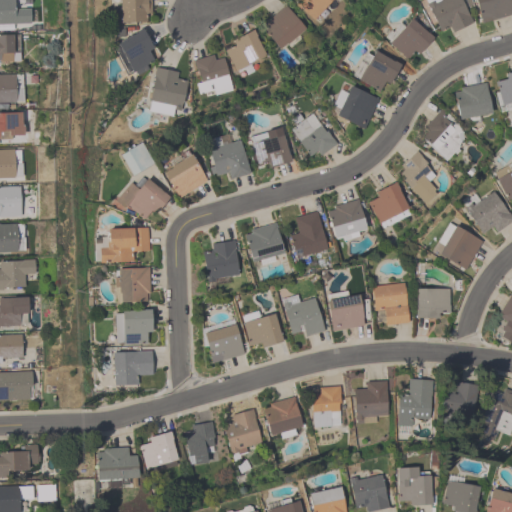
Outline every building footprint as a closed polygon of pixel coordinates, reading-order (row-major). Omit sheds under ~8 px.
[(0,30),(0,0),(13,0),(13,9),(29,8),(29,23),(12,24),(12,30),(0,30)] [(117,22),(117,7),(118,7),(118,0),(149,0),(150,14),(145,14),(145,21),(117,22)] [(329,0),(312,20),(294,3),(296,0),(329,0)] [(425,3),(426,3),(424,0),(460,0),(471,22),(451,32),(448,26),(439,31),(425,3)] [(507,0),(511,13),(480,23),(473,0),(507,0)] [(259,25),(284,4),(304,28),(285,44),(284,42),(278,48),(259,25)] [(410,18),(431,37),(416,54),(413,51),(405,59),(388,44),(410,18)] [(152,48),(147,51),(152,60),(145,64),(147,68),(135,75),(133,71),(125,75),(109,47),(116,43),(115,42),(133,32),(132,32),(140,27),(152,48)] [(264,55),(249,63),(252,71),(245,74),(242,69),(237,72),(236,70),(235,71),(223,49),(233,44),(230,39),(251,28),(255,35),(254,36),(264,55)] [(0,61),(0,34),(18,34),(18,61),(0,61)] [(383,81),(377,91),(356,79),(357,78),(351,74),(359,61),(365,64),(373,50),(391,61),(392,60),(399,64),(387,83),(383,81)] [(191,60),(212,54),(213,59),(222,57),(231,90),(213,95),(212,90),(197,94),(194,83),(200,81),(198,75),(197,76),(195,69),(194,69),(191,60)] [(177,71),(175,78),(185,80),(179,110),(173,109),(171,116),(147,111),(149,100),(148,100),(153,75),(152,75),(154,67),(177,71)] [(505,78),(503,73),(511,70),(511,101),(500,105),(495,86),(495,87),(493,81),(505,78)] [(0,74),(21,74),(22,101),(14,101),(14,102),(0,102),(0,74)] [(457,119),(452,92),(459,91),(458,87),(485,82),(486,86),(485,86),(490,112),(457,119)] [(362,128),(334,115),(337,108),(331,105),(338,90),(345,93),(349,86),(376,99),(362,128)] [(462,131),(462,140),(460,140),(458,146),(456,147),(452,152),(444,160),(420,138),(427,130),(423,126),(440,107),(454,121),(462,131)] [(23,135),(7,135),(7,130),(0,130),(0,112),(20,112),(20,122),(22,122),(23,135)] [(335,143),(319,155),(315,151),(307,156),(297,142),(297,141),(288,128),(310,113),(324,131),(325,130),(330,137),(330,136),(335,143)] [(289,161),(267,167),(266,163),(256,166),(249,143),(250,143),(248,136),(263,132),(263,131),(279,126),(289,161)] [(238,139),(248,172),(229,178),(227,172),(214,176),(213,173),(210,174),(207,167),(211,165),(206,149),(208,149),(205,140),(212,138),(212,137),(218,136),(220,144),(238,139)] [(118,154),(126,150),(125,148),(131,144),(132,146),(140,142),(151,164),(130,175),(118,154)] [(0,149),(12,149),(12,150),(19,150),(20,163),(21,163),(21,176),(13,176),(13,177),(0,177),(0,149)] [(399,165),(415,150),(419,155),(419,156),(425,163),(424,164),(430,170),(429,171),(433,175),(427,181),(434,189),(432,190),(435,193),(423,204),(401,179),(402,178),(398,173),(402,169),(399,165)] [(176,197),(161,172),(169,168),(168,166),(189,154),(205,181),(176,197)] [(511,196),(505,200),(495,180),(497,179),(493,172),(511,161),(511,196)] [(167,197),(154,213),(150,210),(142,219),(124,204),(121,208),(113,200),(128,182),(132,185),(140,176),(144,180),(145,178),(167,197)] [(381,229),(378,223),(377,223),(370,210),(370,211),(365,202),(376,196),(374,192),(394,181),(398,190),(397,190),(410,214),(381,229)] [(19,216),(0,216),(0,186),(19,186),(19,216)] [(462,207),(469,202),(471,205),(492,191),(503,208),(504,207),(511,219),(495,231),(491,226),(480,233),(462,207)] [(325,211),(332,209),(332,206),(356,199),(365,229),(356,231),(358,236),(341,240),(340,237),(334,239),(334,237),(332,238),(329,226),(328,227),(326,222),(328,221),(325,211)] [(294,257),(288,235),(296,232),(292,217),(315,211),(326,249),(294,257)] [(0,222),(15,222),(15,224),(22,224),(22,237),(23,237),(24,250),(16,250),(16,251),(0,251),(0,222)] [(250,262),(242,235),(249,232),(248,229),(274,222),(282,252),(250,262)] [(463,269),(436,252),(454,224),(480,241),(463,269)] [(93,261),(92,237),(104,236),(104,231),(106,231),(106,228),(146,227),(146,251),(131,251),(131,261),(98,262),(98,261),(93,261)] [(233,240),(234,248),(233,248),(236,274),(213,278),(213,282),(205,283),(201,251),(210,250),(209,243),(233,240)] [(0,260),(21,260),(21,259),(33,259),(33,264),(34,265),(35,268),(33,269),(33,274),(23,274),(24,287),(2,287),(2,290),(0,290),(0,260)] [(116,268),(147,268),(147,293),(145,293),(145,301),(114,301),(114,292),(108,292),(108,284),(112,284),(111,277),(116,277),(116,268)] [(383,324),(381,309),(372,310),(369,286),(403,282),(407,321),(383,324)] [(448,288),(447,312),(436,312),(436,317),(412,317),(413,306),(414,306),(414,287),(448,288)] [(324,299),(325,299),(324,294),(345,290),(346,295),(357,293),(361,315),(361,317),(362,324),(330,330),(324,299)] [(304,336),(300,323),(296,324),(298,331),(289,334),(281,307),(279,299),(295,294),(297,301),(312,297),(317,312),(318,312),(323,330),(304,336)] [(505,321),(496,315),(509,295),(511,297),(511,342),(511,344),(499,336),(502,331),(499,329),(505,321)] [(0,296),(26,296),(26,312),(25,312),(26,324),(19,324),(19,325),(0,325),(0,296)] [(114,343),(113,313),(120,313),(120,310),(141,310),(141,309),(149,309),(150,332),(145,332),(146,343),(121,344),(121,343),(114,343)] [(258,316),(272,312),(280,341),(259,346),(258,342),(246,345),(240,321),(241,321),(240,314),(256,310),(258,316)] [(201,333),(233,324),(242,353),(210,363),(201,333)] [(0,334),(20,334),(20,357),(0,358),(0,334)] [(111,385),(111,352),(135,352),(134,351),(149,350),(150,374),(135,375),(136,384),(111,385)] [(28,399),(0,399),(0,371),(30,371),(30,386),(28,386),(28,399)] [(430,379),(430,395),(428,395),(428,418),(413,418),(411,416),(410,425),(395,425),(396,393),(402,393),(402,394),(406,394),(406,378),(430,379)] [(385,380),(386,415),(361,416),(361,419),(361,420),(361,423),(354,423),(354,419),(353,419),(353,416),(352,416),(351,389),(364,388),(364,381),(385,380)] [(454,387),(455,381),(477,384),(471,420),(446,416),(448,407),(439,406),(442,385),(454,387)] [(338,386),(338,395),(338,402),(337,402),(337,410),(338,410),(338,424),(329,424),(329,426),(311,427),(310,411),(309,393),(317,393),(317,387),(338,386)] [(492,390),(495,391),(495,389),(501,391),(502,388),(511,392),(511,420),(507,435),(495,431),(492,439),(476,433),(492,390)] [(299,426),(293,428),(294,434),(279,439),(278,432),(268,435),(260,408),(268,406),(267,402),(291,396),(299,426)] [(229,414),(251,408),(255,423),(254,423),(260,442),(244,447),(246,451),(236,454),(236,452),(229,454),(220,424),(231,421),(229,414)] [(188,464),(187,456),(186,456),(182,431),(190,430),(189,425),(210,422),(212,437),(211,438),(212,445),(211,445),(212,451),(204,452),(205,463),(192,465),(192,463),(188,464)] [(136,445),(148,442),(146,437),(168,431),(171,439),(170,439),(176,459),(144,469),(138,450),(136,445)] [(6,470),(6,477),(0,477),(0,451),(22,451),(22,444),(35,444),(35,452),(38,452),(38,461),(36,461),(36,463),(27,464),(27,470),(6,470)] [(119,484),(119,478),(95,479),(94,451),(101,451),(101,448),(126,447),(126,455),(135,455),(136,477),(127,478),(127,483),(119,484)] [(429,504),(407,505),(407,500),(396,501),(395,484),(394,484),(394,467),(415,467),(415,472),(426,471),(426,475),(428,475),(428,476),(436,476),(434,495),(428,495),(428,497),(429,496),(429,504)] [(380,474),(387,507),(364,511),(363,506),(352,508),(346,478),(354,476),(354,479),(380,474)] [(471,511),(457,511),(450,510),(451,505),(439,503),(444,479),(477,486),(471,511)] [(0,511),(0,486),(31,486),(31,499),(18,499),(18,511),(0,511)] [(310,511),(306,493),(338,487),(343,511),(310,511)] [(511,511),(482,511),(489,488),(511,493),(511,511)] [(263,511),(263,509),(278,505),(277,501),(288,498),(289,502),(296,500),(299,511),(263,511)]
